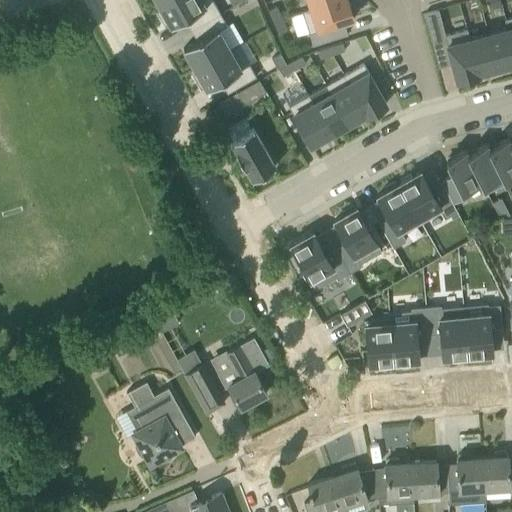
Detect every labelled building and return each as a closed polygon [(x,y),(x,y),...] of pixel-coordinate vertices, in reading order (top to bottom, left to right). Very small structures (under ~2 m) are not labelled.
[(220,13),(212,0),(168,0),(158,6),(160,9),(156,11),(164,25),(168,23),(170,27),(191,15),(197,26),(220,13)] [(352,18),(346,0),(335,0),(310,8),(301,11),(308,33),(352,18)] [(307,0),(310,8),(335,0),(307,0)] [(281,18),(276,6),(267,10),(273,22),(281,18)] [(441,23),(437,10),(423,14),(427,27),(441,23)] [(228,48),(218,30),(226,25),(220,13),(197,26),(203,36),(182,48),(194,69),(229,49),(228,48)] [(286,30),(281,18),(273,22),(278,33),(286,30)] [(511,63),(511,45),(507,28),(506,28),(488,33),(497,68),(511,63)] [(477,73),(468,39),(469,38),(466,29),(444,35),(456,80),(478,74),(478,73),(477,73)] [(497,68),(488,33),(469,38),(468,39),(477,73),(478,73),(497,68)] [(344,50),(341,42),(329,46),(332,54),(344,50)] [(255,76),(248,64),(244,66),(233,46),(228,48),(229,49),(194,69),(196,72),(192,74),(200,88),(204,86),(206,89),(227,78),(233,89),(255,76)] [(319,58),(332,54),(329,46),(317,50),(319,58)] [(279,53),(271,58),(277,69),(278,68),(285,64),(279,53)] [(293,69),(305,63),(300,55),(289,62),(293,69)] [(293,69),(289,62),(285,64),(278,68),(282,76),(293,69)] [(385,103),(363,63),(343,74),(365,113),(365,114),(365,115),(385,103)] [(379,64),(373,67),(377,75),(383,72),(383,71),(379,64)] [(365,113),(343,74),(325,84),(348,124),(365,114),(365,113)] [(258,79),(235,92),(242,105),(265,92),(258,79)] [(348,124),(325,84),(307,94),(330,134),(348,124)] [(330,134),(307,94),(288,105),(310,145),(330,134)] [(230,141),(236,151),(234,151),(244,168),(245,167),(252,179),(274,166),(252,128),(230,141)] [(511,148),(509,142),(510,142),(508,139),(509,139),(508,138),(489,148),(488,148),(505,182),(506,182),(505,180),(511,176),(511,148)] [(505,182),(488,148),(489,148),(487,145),(488,145),(487,143),(467,153),(467,154),(481,182),(480,182),(485,192),(486,192),(486,191),(504,182),(505,183),(505,182)] [(481,182),(467,154),(467,153),(466,151),(467,150),(466,149),(445,160),(452,174),(441,180),(444,186),(452,202),(465,196),(462,191),(480,182),(481,182)] [(420,171),(399,183),(421,222),(440,211),(444,218),(456,211),(452,203),(452,202),(444,186),(432,192),(420,171)] [(386,190),(377,195),(389,217),(379,223),(392,247),(405,240),(401,233),(421,222),(399,183),(396,184),(394,181),(384,187),(386,190)] [(343,214),(333,220),(346,241),(335,247),(349,272),(362,264),(361,262),(381,251),(356,207),(353,209),(351,206),(341,211),(343,214)] [(509,216),(506,209),(497,212),(500,219),(509,216)] [(511,215),(510,217),(500,219),(501,232),(511,230),(511,215)] [(312,232),(290,244),(301,264),(298,266),(305,278),(308,277),(315,288),(335,277),(336,279),(349,272),(335,247),(325,253),(312,232)] [(357,300),(334,315),(341,326),(365,313),(357,300)] [(440,304),(425,306),(427,333),(440,332),(442,357),(468,355),(464,314),(463,305),(440,307),(440,304)] [(485,313),(464,314),(468,355),(469,355),(469,358),(481,357),(481,354),(491,353),(489,328),(501,327),(499,304),(484,305),(485,313)] [(410,310),(388,312),(388,317),(392,362),(395,362),(396,365),(407,364),(407,360),(418,360),(415,334),(427,333),(425,306),(410,307),(410,310)] [(172,311),(155,321),(161,331),(177,321),(172,311)] [(388,317),(364,319),(368,364),(392,362),(388,317)] [(149,322),(139,328),(145,340),(155,334),(149,322)] [(232,364),(216,373),(225,388),(228,386),(240,407),(266,392),(254,371),(268,363),(253,336),(238,344),(225,351),(232,364)] [(206,412),(223,402),(200,363),(189,370),(183,373),(206,412)] [(132,432),(136,440),(133,442),(134,448),(137,453),(142,458),(145,456),(149,464),(157,460),(158,462),(165,462),(171,458),(175,453),(173,450),(181,446),(167,422),(181,414),(183,414),(167,386),(153,394),(146,382),(146,381),(146,380),(125,391),(126,393),(127,392),(134,405),(125,410),(136,430),(132,432)] [(493,456),(483,456),(485,489),(509,487),(507,455),(506,453),(504,450),(495,451),(493,453),(493,456)] [(485,489),(483,456),(470,457),(470,455),(468,453),(458,453),(456,456),(456,458),(456,462),(446,463),(448,502),(485,500),(484,489),(485,489)] [(384,463),(387,503),(414,501),(413,493),(412,461),(399,462),(399,459),(396,457),(387,458),(385,460),(385,463),(384,463)] [(436,459),(412,461),(413,493),(438,492),(436,459)] [(363,486),(356,467),(354,462),(341,466),(342,471),(333,474),(343,506),(367,498),(363,486)] [(324,511),(343,506),(333,474),(307,483),(310,490),(307,491),(309,496),(311,495),(313,499),(307,501),(303,502),(306,511),(324,511)] [(191,504),(193,508),(193,511),(227,511),(220,492),(191,504)] [(138,511),(175,511),(170,498),(138,511)]
